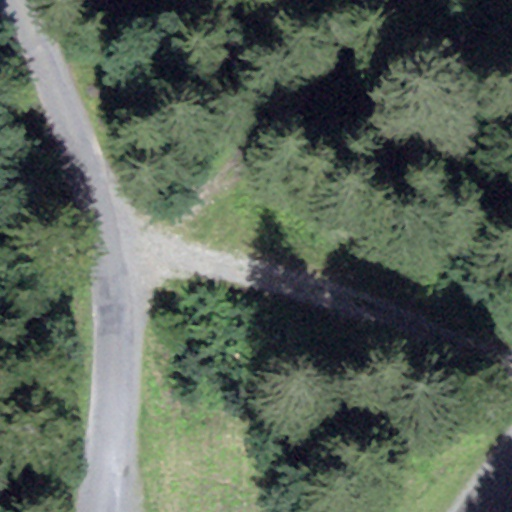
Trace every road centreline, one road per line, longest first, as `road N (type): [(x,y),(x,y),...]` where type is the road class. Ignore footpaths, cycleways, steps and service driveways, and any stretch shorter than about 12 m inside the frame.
road 1 (unclassified): [(17,0),(87,163),(109,246),(111,511)]
road 2 (track): [(511,365),(280,277),(110,256)]
